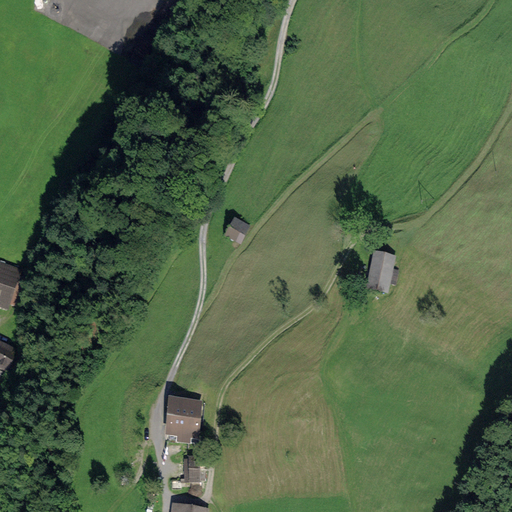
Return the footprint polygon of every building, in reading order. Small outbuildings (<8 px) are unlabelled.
[(228,220),(221,234),(241,244),(248,230),(228,220)] [(396,259),(363,255),(359,286),(392,290),(396,259)] [(0,261),(0,308),(17,312),(27,268),(0,261)] [(350,320),(338,340),(358,353),(370,333),(350,320)] [(0,344),(0,365),(12,370),(19,352),(0,344)] [(0,370),(0,388),(4,390),(10,374),(0,370)] [(199,402),(170,401),(168,438),(197,440),(199,402)] [(185,482),(203,482),(203,458),(185,458),(185,482)]
